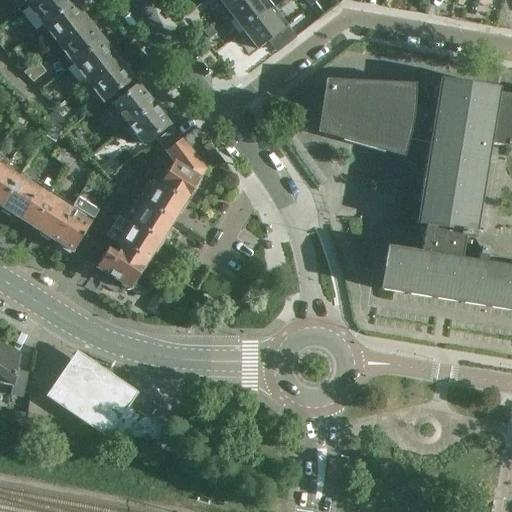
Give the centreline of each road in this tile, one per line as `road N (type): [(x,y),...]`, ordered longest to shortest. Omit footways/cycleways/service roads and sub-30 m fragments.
road 1 (tertiary): [(283,364),(142,352),(94,334),(0,277)]
road 2 (residential): [(313,338),(298,236),(223,115)]
road 3 (unclassified): [(511,383),(344,364)]
road 4 (residential): [(511,49),(346,23)]
road 5 (residential): [(346,23),(223,115)]
road 6 (residential): [(223,115),(136,2)]
